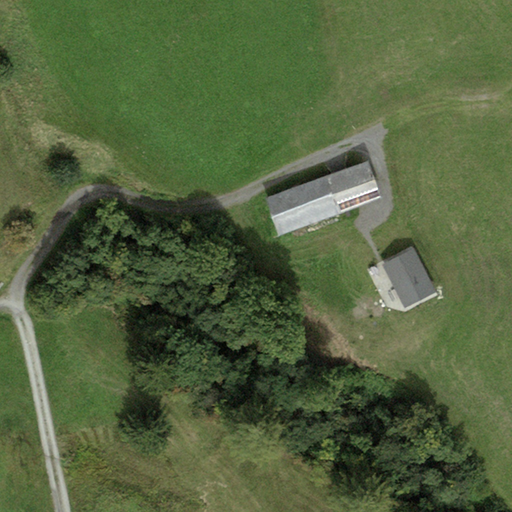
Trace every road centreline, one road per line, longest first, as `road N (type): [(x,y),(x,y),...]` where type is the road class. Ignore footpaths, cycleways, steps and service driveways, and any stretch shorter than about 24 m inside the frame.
road 1 (track): [(16,303),(18,279),(78,194),(105,189),(142,206),(197,209),(237,198),(415,101),(493,96),(511,85)]
road 2 (track): [(57,511),(16,303)]
